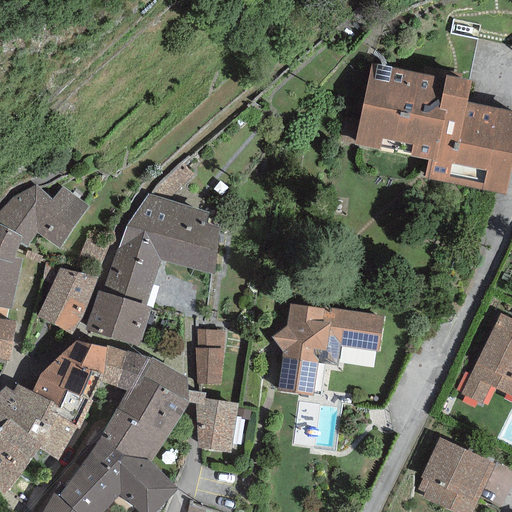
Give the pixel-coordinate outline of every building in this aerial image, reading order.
[(444,77),(370,62),(353,144),(428,159),(424,180),(503,196),(511,152),(511,111),(466,102),(471,80),(445,75),(444,77)] [(192,175),(180,162),(156,184),(150,196),(169,201),(192,175)] [(11,198),(0,211),(0,224),(22,237),(19,242),(28,247),(36,232),(59,249),(89,207),(62,187),(52,200),(36,185),(11,198)] [(150,196),(147,195),(125,227),(101,292),(145,306),(160,261),(213,275),(219,226),(205,223),(209,213),(169,201),(150,196)] [(22,237),(0,224),(0,306),(10,308),(21,259),(14,257),(19,242),(22,237)] [(98,278),(59,268),(36,317),(71,335),(98,278)] [(145,306),(101,292),(98,291),(85,330),(138,347),(150,307),(145,306)] [(324,309),(289,304),(286,327),(271,337),(282,351),(277,392),(312,396),(316,363),(337,367),(340,346),(378,352),(383,316),(324,307),(324,309)] [(511,397),(511,320),(499,314),(460,394),(481,404),(490,386),(511,397)] [(0,320),(0,358),(9,360),(15,321),(0,320)] [(224,331),(197,330),(197,348),(194,348),(196,384),(220,385),(224,331)] [(105,347),(75,341),(40,374),(31,392),(58,407),(66,391),(90,399),(99,381),(103,373),(105,347)] [(151,357),(106,345),(105,347),(103,373),(99,381),(125,391),(127,392),(151,357)] [(187,377),(151,357),(127,392),(125,391),(100,437),(123,458),(146,459),(150,462),(189,402),(188,390),(187,377)] [(31,392),(17,384),(13,392),(4,387),(0,390),(0,411),(41,446),(38,450),(58,460),(76,427),(90,399),(66,391),(58,407),(31,392)] [(188,390),(189,402),(195,404),(203,406),(204,399),(205,393),(188,390)] [(237,403),(204,399),(203,406),(195,404),(197,448),(230,452),(237,403)] [(41,446),(0,411),(0,450),(22,471),(38,450),(41,446)] [(42,511),(102,511),(120,494),(138,511),(156,511),(178,489),(150,462),(146,459),(123,458),(100,437),(58,496),(53,493),(42,511)] [(471,511),(495,464),(439,438),(420,478),(422,479),(417,489),(424,493),(422,497),(453,511),(471,511)] [(22,471),(0,450),(0,491),(4,495),(22,471)]
